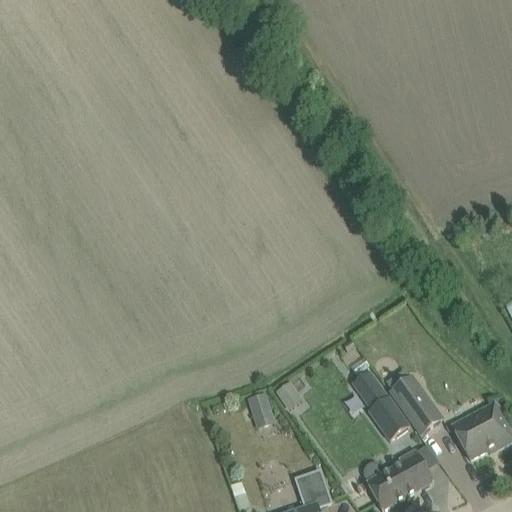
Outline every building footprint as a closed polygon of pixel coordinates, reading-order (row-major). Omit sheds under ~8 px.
[(370,375),(354,387),(372,413),(370,415),(391,444),(410,430),(370,375)] [(413,380),(391,396),(421,438),(444,421),(413,380)] [(289,386),(278,394),(285,405),(297,397),(289,386)] [(267,396),(250,401),(259,430),(276,425),(267,396)] [(511,444),(511,439),(505,426),(494,406),(452,427),(471,463),(497,450),(498,452),(511,444)] [(387,511),(434,487),(427,474),(416,454),(400,463),(402,467),(387,476),(383,469),(377,466),(372,466),(367,468),(364,473),(364,479),(368,486),(381,511),(387,511)] [(317,511),(332,507),(321,474),(296,483),(306,511),(303,511),(317,511)]
